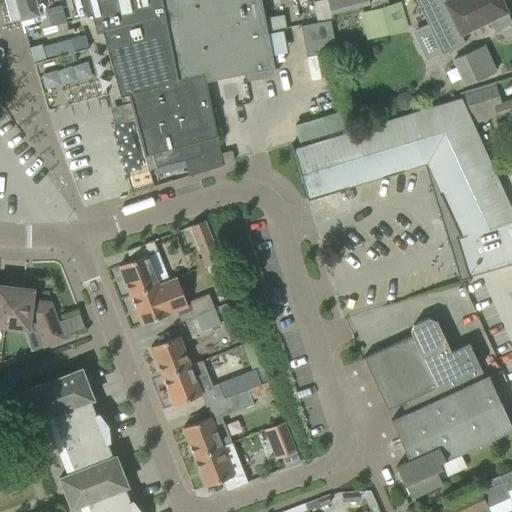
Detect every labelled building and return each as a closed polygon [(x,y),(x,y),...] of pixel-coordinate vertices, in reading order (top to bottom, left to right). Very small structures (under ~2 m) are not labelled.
[(86,16),(81,0),(13,0),(22,33),(24,32),(24,33),(26,33),(25,32),(86,16)] [(90,15),(95,32),(99,31),(117,96),(127,94),(175,80),(160,0),(81,0),(86,16),(90,15)] [(160,0),(175,80),(203,72),(205,81),(273,68),(269,48),(261,0),(160,0)] [(350,10),(347,0),(326,0),(330,15),(350,10)] [(388,6),(386,0),(347,0),(350,10),(366,6),(367,11),(388,6)] [(415,0),(443,54),(464,44),(459,34),(488,20),(494,32),(511,24),(499,0),(451,0),(445,3),(442,0),(415,0)] [(407,28),(400,2),(388,6),(367,11),(359,13),(366,39),(407,28)] [(300,26),(306,57),(336,51),(330,20),(300,26)] [(39,44),(25,47),(28,63),(43,60),(39,44)] [(465,85),(494,72),(482,46),(453,60),(465,85)] [(162,155),(165,166),(183,161),(187,176),(222,166),(205,81),(203,72),(175,80),(127,94),(130,102),(120,105),(124,122),(134,119),(144,156),(151,154),(152,158),(162,155)] [(464,95),(470,115),(493,108),(501,106),(500,103),(495,86),(464,95)] [(511,210),(460,98),(293,147),(292,145),(290,146),(307,200),(424,164),(458,237),(454,238),(466,277),(511,263),(511,210)] [(496,118),(511,112),(511,100),(511,101),(510,100),(500,103),(501,106),(493,108),(496,118)] [(346,128),(340,111),(293,125),(298,142),(346,128)] [(221,153),(224,163),(233,161),(231,151),(221,153)] [(220,260),(204,220),(189,226),(205,266),(220,260)] [(168,279),(157,251),(129,261),(118,265),(130,295),(157,284),(156,284),(168,279)] [(157,284),(130,295),(141,324),(168,314),(168,313),(175,311),(186,306),(185,303),(175,277),(169,279),(157,284)] [(0,326),(4,327),(9,286),(0,284),(0,326)] [(9,286),(4,327),(28,330),(29,322),(34,323),(43,347),(63,339),(50,302),(31,300),(33,289),(9,286)] [(186,306),(175,311),(180,322),(213,308),(208,294),(185,303),(186,306)] [(213,308),(180,322),(186,337),(219,324),(213,308)] [(362,358),(385,410),(400,403),(405,414),(465,386),(460,375),(479,367),(468,343),(449,352),(435,321),(427,318),(412,325),(409,333),(411,336),(362,358)] [(231,342),(242,338),(238,327),(231,329),(229,335),(231,342)] [(150,347),(162,376),(188,366),(177,336),(150,347)] [(162,376),(173,405),(214,390),(202,360),(188,366),(162,376)] [(254,369),(217,384),(223,399),(247,390),(247,389),(260,384),(254,369)] [(80,387),(74,371),(24,391),(36,421),(45,418),(67,474),(59,478),(71,508),(79,505),(81,511),(132,511),(129,503),(130,503),(124,488),(127,486),(121,472),(114,474),(109,460),(114,458),(115,459),(116,459),(115,456),(112,457),(106,442),(105,442),(100,430),(101,429),(100,428),(99,428),(94,416),(96,415),(90,400),(92,399),(87,385),(80,387)] [(405,414),(390,420),(409,461),(395,467),(410,498),(428,489),(442,483),(436,471),(441,468),(439,463),(511,429),(487,377),(484,378),(483,378),(465,386),(405,414)] [(223,399),(209,404),(215,419),(253,405),(247,390),(223,399)] [(182,428),(193,457),(231,443),(223,423),(213,427),(209,417),(182,428)] [(284,421),(265,429),(277,459),(280,457),(285,468),(300,462),(295,451),(284,421)] [(231,443),(194,457),(205,487),(222,480),(226,490),(236,486),(232,475),(242,471),(238,460),(231,443)] [(511,470),(500,476),(503,481),(507,491),(511,488),(511,470)] [(503,481),(480,492),(488,508),(510,498),(507,491),(503,481)] [(357,491),(341,492),(341,501),(358,500),(357,491)] [(326,495),(317,499),(320,506),(329,502),(326,495)] [(458,511),(455,503),(435,511),(458,511)]
